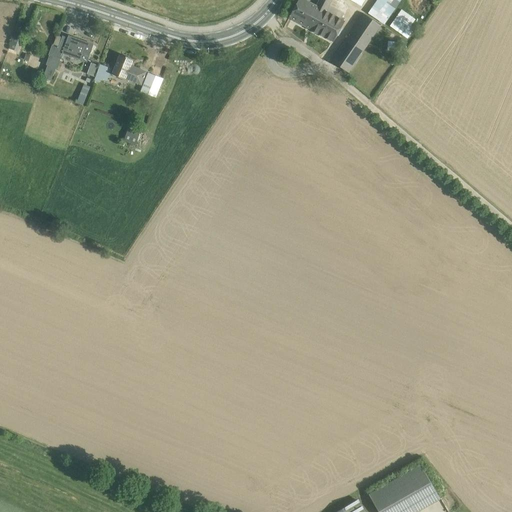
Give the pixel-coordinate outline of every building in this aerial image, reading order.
[(316,6),(305,0),(299,0),(289,18),(305,27),(316,6)] [(319,0),(316,6),(305,27),(333,42),(345,21),(326,11),(332,0),(319,0)] [(370,0),(351,0),(366,9),(371,0),(370,0)] [(382,0),(378,0),(369,13),(384,23),(395,9),(382,0)] [(364,14),(332,61),(349,73),(381,26),(364,14)] [(397,16),(390,26),(408,39),(415,29),(397,16)] [(48,55),(49,56),(59,59),(60,60),(63,53),(87,62),(90,52),(93,45),(85,42),(85,43),(69,37),(70,36),(69,36),(68,38),(63,37),(59,46),(52,44),(48,55)] [(133,59),(120,54),(112,74),(125,80),(126,78),(141,84),(143,81),(146,72),(134,67),(134,68),(130,67),(133,59)] [(56,69),(48,65),(43,77),(51,81),(56,69)] [(99,70),(94,80),(100,82),(102,78),(106,80),(109,74),(110,74),(111,70),(100,65),(99,70)] [(163,79),(148,72),(140,91),(156,97),(163,79)] [(91,86),(85,84),(78,103),(84,105),(91,86)] [(133,135),(127,132),(124,140),(136,145),(140,133),(134,131),(133,135)] [(376,511),(413,511),(437,502),(420,465),(366,489),(376,511)] [(364,511),(358,500),(336,511),(364,511)]
